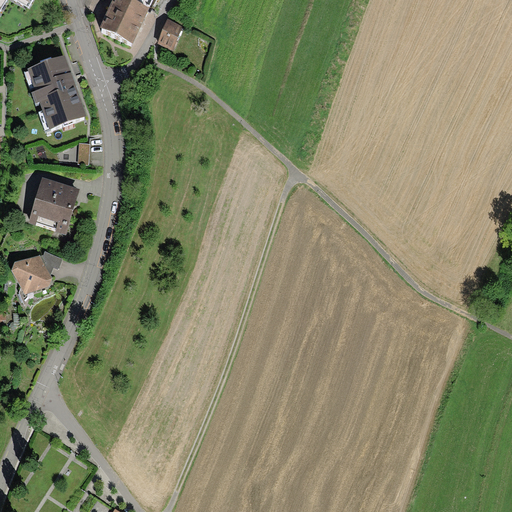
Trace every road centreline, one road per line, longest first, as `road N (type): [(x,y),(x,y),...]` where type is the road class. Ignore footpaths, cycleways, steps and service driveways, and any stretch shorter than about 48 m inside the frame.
road 1 (track): [(511,336),(420,287),(211,94),(167,69)]
road 2 (residential): [(98,84),(112,140),(108,213),(81,302),(0,488)]
road 3 (track): [(298,173),(173,500)]
